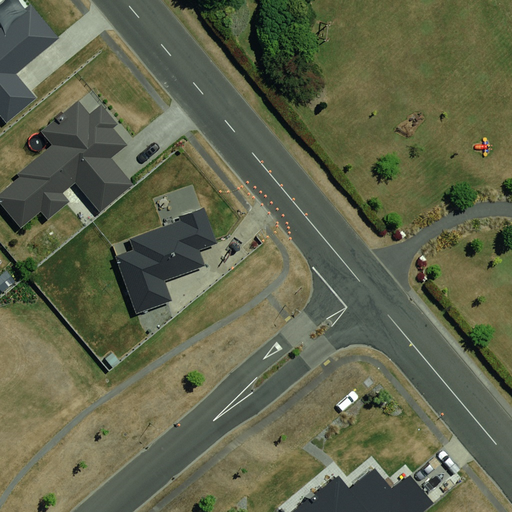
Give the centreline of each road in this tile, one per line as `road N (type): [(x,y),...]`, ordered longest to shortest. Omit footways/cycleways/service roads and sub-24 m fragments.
road 1 (residential): [(124,0),(356,277)]
road 2 (residential): [(377,303),(511,463)]
road 3 (residential): [(212,421),(249,369),(356,277)]
road 4 (residential): [(377,303),(267,394),(212,421)]
road 5 (residential): [(103,511),(212,421)]
